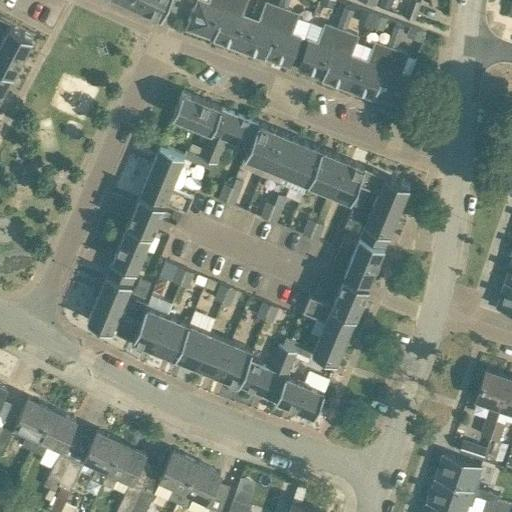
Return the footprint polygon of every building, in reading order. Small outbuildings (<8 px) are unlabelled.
[(142,0),(162,9),(166,0),(142,0)] [(192,16),(189,25),(214,35),(226,0),(209,0),(209,1),(206,0),(198,0),(196,7),(194,6),(190,15),(192,16)] [(226,0),(214,35),(214,36),(239,45),(250,16),(240,12),(244,0),(226,0)] [(250,16),(239,45),(265,55),(265,53),(284,0),(279,0),(278,3),(269,0),(267,0),(260,19),(250,16)] [(284,0),(265,53),(290,62),(300,34),(291,31),(298,10),(288,7),(290,0),(284,0)] [(410,0),(405,14),(414,17),(420,0),(410,0)] [(309,37),(298,65),(323,75),(349,6),(345,4),(337,25),(326,21),(318,41),(309,37)] [(349,6),(323,75),(323,76),(348,85),(359,56),(349,52),(357,32),(346,28),(354,8),(349,6)] [(370,25),(375,12),(363,7),(358,20),(370,25)] [(383,29),(388,16),(376,12),(371,24),(383,29)] [(0,41),(0,65),(13,72),(33,35),(10,22),(0,41)] [(374,93),(399,24),(395,22),(387,43),(376,39),(374,45),(364,42),(359,56),(348,85),(373,94),(374,93)] [(399,24),(374,93),(399,102),(402,93),(405,94),(408,85),(406,84),(409,74),(399,71),(407,50),(397,47),(404,25),(399,24)] [(406,34),(421,39),(425,30),(410,24),(406,34)] [(0,97),(13,72),(0,65),(0,97)] [(173,112),(210,128),(221,104),(183,88),(173,112)] [(258,119),(221,104),(210,128),(201,151),(200,152),(214,158),(218,159),(227,137),(247,145),(258,119)] [(279,128),(258,119),(247,145),(243,154),(264,163),(279,128)] [(286,172),(300,137),(279,128),(264,163),(286,172)] [(307,181),(322,146),(300,137),(286,172),(282,182),(303,191),(307,181)] [(185,151),(161,141),(140,190),(164,200),(164,201),(175,205),(182,208),(186,210),(194,192),(171,183),(185,151)] [(185,151),(183,155),(197,160),(200,152),(201,151),(197,150),(187,146),(185,151)] [(307,181),(329,190),(343,155),(322,146),(307,181)] [(197,160),(204,164),(211,166),(214,158),(200,152),(197,160)] [(343,155),(329,190),(350,199),(357,182),(365,164),(343,155)] [(365,220),(390,230),(409,182),(365,164),(357,182),(377,191),(365,220)] [(237,175),(233,184),(228,198),(235,200),(243,177),(237,175)] [(228,198),(233,184),(225,180),(219,194),(228,198)] [(158,215),(164,201),(164,200),(140,190),(132,210),(128,219),(152,229),(156,220),(158,215)] [(279,190),(275,201),(269,215),(277,218),(286,193),(279,190)] [(353,192),(350,199),(349,200),(360,205),(363,196),(353,192)] [(269,215),(275,201),(267,198),(262,213),(269,215)] [(182,208),(175,205),(172,214),(179,217),(182,208)] [(352,205),(349,213),(360,218),(363,210),(352,205)] [(356,226),(360,218),(349,213),(345,222),(356,226)] [(311,233),(317,218),(309,216),(303,230),(311,233)] [(324,221),(317,218),(311,233),(319,236),(324,221)] [(128,219),(107,270),(131,280),(152,229),(128,219)] [(390,230),(365,220),(344,273),(345,274),(345,272),(367,281),(366,283),(368,283),(390,230)] [(181,281),(186,266),(179,263),(173,278),(181,281)] [(194,269),(186,266),(181,281),(189,284),(194,269)] [(131,335),(137,320),(118,312),(131,280),(107,270),(88,317),(131,335)] [(204,283),(207,276),(198,272),(195,280),(204,283)] [(344,273),(336,291),(332,302),(356,312),(368,283),(366,283),(367,281),(345,272),(345,274),(344,273)] [(137,282),(148,286),(151,279),(140,275),(137,282)] [(511,281),(505,279),(497,303),(496,303),(496,304),(502,306),(501,309),(511,312),(511,281)] [(223,298),(229,284),(221,281),(216,295),(222,298),(223,298)] [(148,286),(137,282),(134,290),(145,294),(148,286)] [(318,283),(314,294),(321,297),(325,286),(318,283)] [(236,287),(229,284),(223,298),(231,301),(236,287)] [(166,308),(170,300),(152,292),(148,300),(166,308)] [(312,349),(336,359),(356,312),(332,302),(321,297),(314,294),(310,292),(303,308),(325,318),(314,345),(312,349)] [(145,302),(146,303),(148,300),(136,295),(133,302),(143,306),(145,302)] [(265,316),(271,302),(263,299),(258,313),(265,316)] [(137,320),(131,335),(152,344),(166,311),(146,303),(145,302),(143,306),(137,320)] [(278,305),(271,302),(265,316),(273,319),(278,305)] [(166,311),(152,344),(174,353),(187,320),(166,311)] [(174,353),(195,362),(209,329),(187,320),(174,353)] [(195,362),(217,371),(230,338),(209,329),(195,362)] [(283,342),(296,348),(300,340),(286,334),(283,342)] [(238,380),(248,357),(252,347),(230,338),(217,371),(238,380)] [(248,357),(238,380),(277,396),(287,372),(296,348),(283,342),(278,340),(268,365),(248,357)] [(310,354),(312,349),(314,345),(300,340),(296,348),(310,354)] [(495,419),(501,403),(507,384),(511,374),(487,366),(476,396),(490,401),(480,431),(490,435),(495,419)] [(325,387),(287,372),(277,396),(315,411),(325,387)] [(501,403),(511,406),(511,374),(507,384),(501,403)] [(34,448),(54,407),(29,395),(28,394),(15,423),(29,430),(23,443),(34,448)] [(75,417),(54,407),(34,448),(44,453),(50,440),(62,445),(76,417),(75,416),(75,417)] [(505,422),(495,419),(490,435),(500,438),(505,422)] [(0,430),(0,449),(3,451),(13,429),(3,424),(0,430)] [(93,476),(104,481),(123,439),(99,428),(99,427),(98,427),(84,456),(99,463),(93,476)] [(487,445),(463,437),(459,448),(483,457),(487,445)] [(104,481),(113,485),(125,491),(117,509),(122,511),(129,511),(141,488),(130,483),(146,449),(145,449),(144,449),(123,439),(104,481)] [(174,447),(173,447),(154,488),(179,500),(194,468),(198,459),(174,448),(174,447)] [(482,462),(443,449),(443,451),(435,474),(473,487),(472,491),(484,495),(487,487),(474,483),(481,463),(482,462)] [(60,450),(49,473),(61,478),(71,456),(60,450)] [(59,482),(71,488),(83,461),(71,456),(61,478),(59,482)] [(198,459),(194,468),(179,500),(189,504),(188,505),(202,511),(207,511),(210,504),(205,502),(206,497),(208,498),(221,469),(220,469),(198,459)] [(61,478),(49,473),(45,482),(49,484),(55,487),(56,487),(59,482),(61,478)] [(427,498),(427,499),(465,511),(472,491),(473,487),(435,474),(434,475),(435,475),(427,498)] [(499,491),(487,487),(484,495),(496,499),(499,491)] [(141,488),(129,511),(144,511),(153,493),(141,488)] [(66,497),(57,493),(51,506),(61,510),(66,497)] [(233,496),(230,506),(248,511),(251,502),(233,496)] [(293,499),(288,511),(325,511),(326,510),(293,499)] [(465,511),(427,499),(426,499),(427,499),(422,511),(465,511)]
